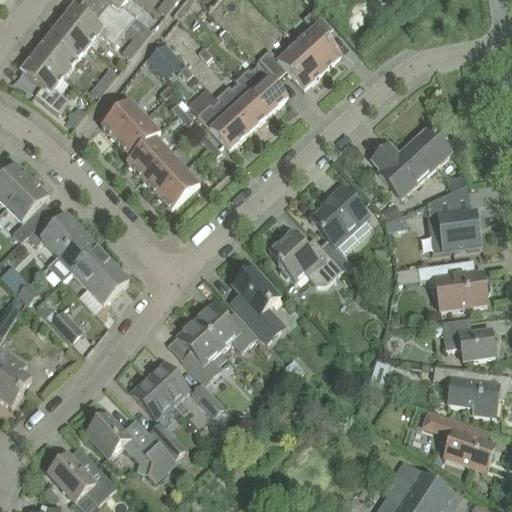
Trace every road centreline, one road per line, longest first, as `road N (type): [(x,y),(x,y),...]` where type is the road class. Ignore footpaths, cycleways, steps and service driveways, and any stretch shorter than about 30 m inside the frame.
road 1 (residential): [(171,283),(377,93),(417,66),(504,42)]
road 2 (residential): [(171,283),(0,115)]
road 3 (residential): [(6,456),(91,379),(171,283)]
